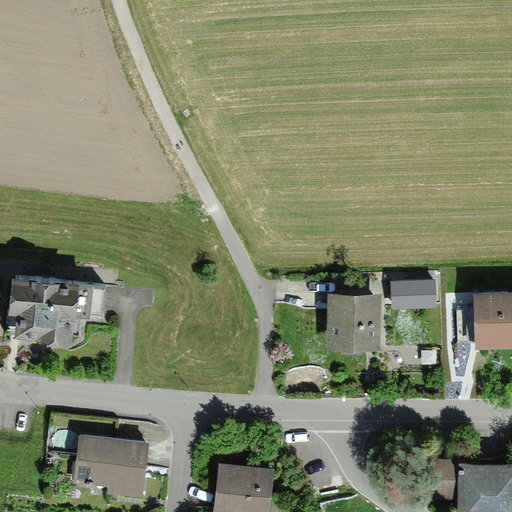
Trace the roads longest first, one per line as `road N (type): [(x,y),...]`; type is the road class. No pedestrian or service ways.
road 1 (residential): [(0,388),(186,406)]
road 2 (residential): [(331,410),(511,412)]
road 3 (residential): [(186,406),(331,410)]
road 4 (residential): [(331,410),(352,465),(405,511)]
